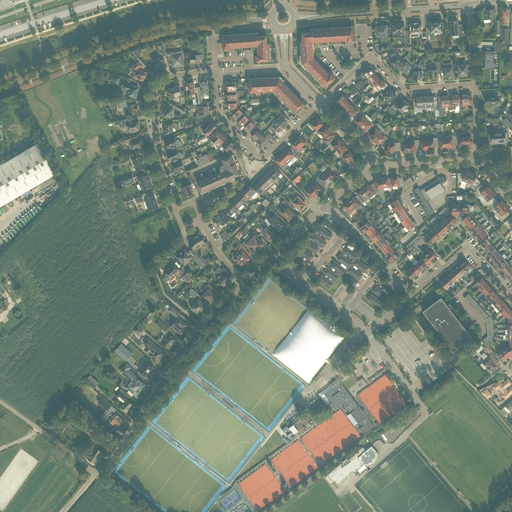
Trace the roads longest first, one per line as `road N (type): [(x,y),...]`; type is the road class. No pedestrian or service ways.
road 1 (tertiary): [(0,88),(142,33),(252,17)]
road 2 (residential): [(511,296),(469,250),(410,293),(350,228)]
road 3 (residential): [(175,209),(160,169),(155,92),(169,78),(216,71)]
road 4 (residential): [(320,102),(370,56),(406,89),(475,85)]
road 5 (residential): [(95,473),(112,461),(201,325)]
road 6 (residential): [(320,102),(262,155),(219,117),(216,71)]
road 7 (tertiary): [(312,15),(469,4)]
road 8 (unknown): [(409,388),(422,418),(338,493)]
road 9 (residential): [(201,325),(164,295),(155,272),(202,222)]
